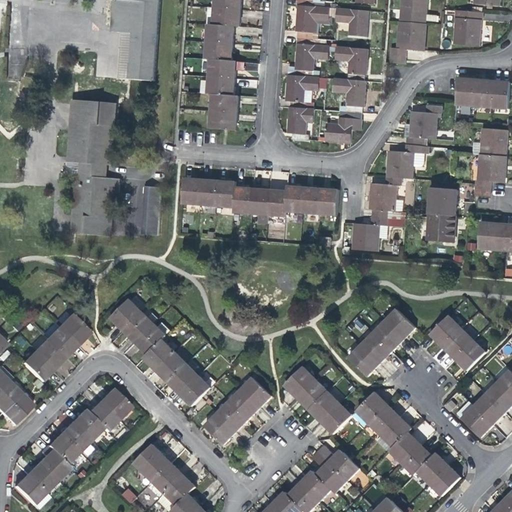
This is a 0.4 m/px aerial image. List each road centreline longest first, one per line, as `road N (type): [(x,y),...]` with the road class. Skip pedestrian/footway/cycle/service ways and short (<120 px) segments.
road 1 (residential): [(6,452),(86,371),(108,364),(219,468),(234,494)]
road 2 (residential): [(352,159),(424,70),(511,57)]
road 3 (residential): [(275,0),(266,125),(278,151)]
